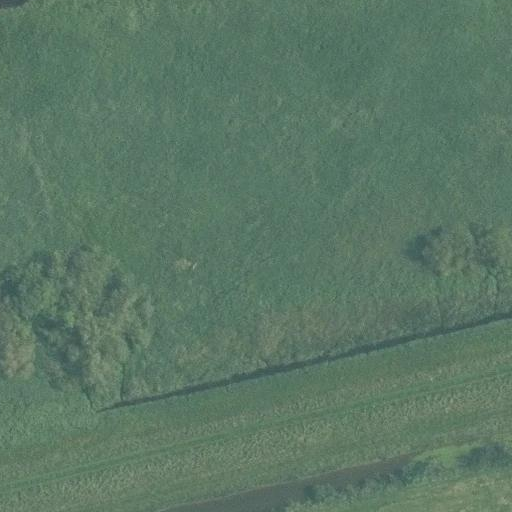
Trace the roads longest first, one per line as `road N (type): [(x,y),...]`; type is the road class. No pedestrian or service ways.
road 1 (track): [(511,357),(0,476)]
road 2 (track): [(511,275),(241,305)]
